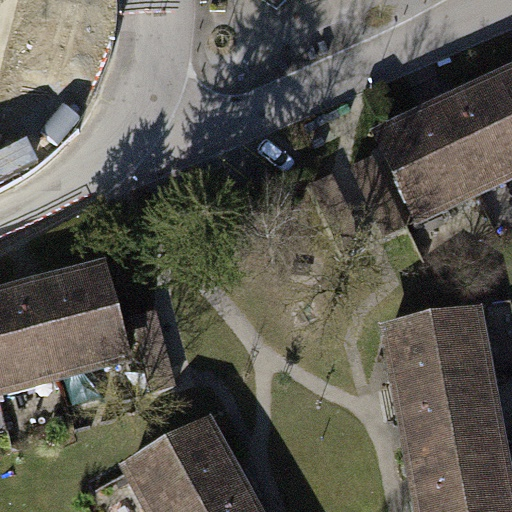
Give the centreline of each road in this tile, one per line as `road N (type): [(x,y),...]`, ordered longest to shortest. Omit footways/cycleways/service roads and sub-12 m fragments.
road 1 (residential): [(511,0),(479,7),(211,129),(123,144)]
road 2 (residential): [(123,144),(144,91),(145,0)]
road 3 (residential): [(0,216),(123,144)]
